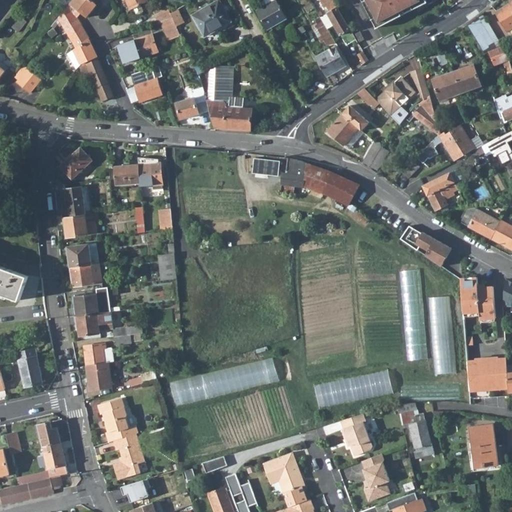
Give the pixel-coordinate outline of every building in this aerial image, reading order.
[(60,0),(68,6),(71,3),(81,12),(87,17),(97,4),(100,0),(60,0)] [(130,0),(134,8),(137,14),(139,14),(143,12),(144,10),(141,4),(149,1),(148,0),(130,0)] [(231,21),(219,0),(218,0),(193,15),(205,36),(231,21)] [(257,10),(268,28),(287,17),(276,0),(274,0),(267,4),(257,10)] [(319,0),(327,13),(330,12),(322,0),(319,0)] [(334,24),(346,45),(355,39),(337,6),(333,0),(322,0),(330,12),(327,13),(334,24)] [(362,0),(377,28),(427,2),(426,0),(362,0)] [(497,12),(509,31),(511,28),(511,0),(510,4),(497,12)] [(76,47),(89,39),(77,17),(81,12),(71,3),(68,6),(58,17),(76,47)] [(154,11),(158,22),(160,21),(173,17),(171,13),(167,5),(164,6),(154,11)] [(323,21),(327,28),(334,24),(327,13),(323,15),(320,17),(321,17),(323,21)] [(468,24),(484,51),(488,50),(489,51),(502,46),(483,13),(468,24)] [(21,16),(12,27),(19,32),(27,21),(21,16)] [(160,21),(169,39),(181,35),(173,17),(160,21)] [(336,43),(327,28),(323,21),(318,24),(317,25),(319,29),(315,31),(319,37),(322,35),(324,38),(327,44),(336,43)] [(360,31),(355,34),(360,42),(364,39),(360,31)] [(158,51),(152,33),(118,45),(122,56),(127,55),(129,61),(158,51)] [(82,63),(97,57),(89,39),(76,47),(75,48),(73,50),(82,63)] [(489,51),(494,65),(504,61),(508,74),(511,72),(511,65),(510,59),(505,45),(502,46),(489,51)] [(316,57),(332,86),(339,81),(333,72),(346,65),(335,46),(316,57)] [(67,54),(77,69),(80,64),(82,63),(73,50),(67,54)] [(363,50),(358,54),(363,64),(369,60),(363,50)] [(445,52),(438,55),(442,64),(449,61),(445,52)] [(86,78),(92,75),(103,100),(113,96),(97,57),(82,63),(80,64),(86,78)] [(12,76),(18,81),(29,67),(23,62),(13,75),(12,76)] [(195,66),(198,74),(206,70),(202,62),(195,66)] [(454,72),(461,93),(482,85),(474,64),(454,72)] [(139,102),(163,94),(157,77),(162,75),(159,65),(131,74),(135,84),(135,85),(139,99),(139,102)] [(210,111),(215,128),(250,130),(252,108),(243,108),(244,97),(233,96),(234,66),(209,65),(208,101),(206,100),(210,111)] [(29,67),(18,81),(32,92),(43,78),(29,67)] [(424,100),(430,95),(422,68),(412,71),(424,100)] [(433,79),(441,100),(461,93),(454,72),(433,79)] [(378,102),(380,104),(391,115),(416,92),(403,78),(396,84),(388,91),(387,90),(379,97),(379,101),(378,102)] [(394,82),(387,90),(388,91),(396,84),(394,82)] [(127,89),(132,102),(139,99),(135,85),(127,89)] [(175,103),(180,119),(210,111),(206,100),(202,87),(191,91),(193,98),(194,100),(190,101),(189,99),(175,103)] [(359,92),(370,105),(372,103),(376,107),(380,104),(378,102),(373,96),(365,88),(359,92)] [(415,106),(410,112),(439,135),(441,134),(430,95),(424,100),(422,102),(419,104),(415,106)] [(506,122),(511,119),(511,95),(507,97),(509,103),(502,105),(504,108),(503,109),(504,111),(502,112),(506,122)] [(359,128),(361,131),(369,123),(350,106),(343,114),(359,128)] [(328,131),(344,145),(359,128),(343,114),(328,131)] [(454,160),(455,161),(475,149),(470,141),(461,125),(446,134),(445,132),(441,134),(439,135),(435,137),(416,157),(423,164),(428,158),(429,159),(438,154),(434,147),(437,144),(442,141),(454,160)] [(344,145),(349,149),(364,133),(361,131),(359,128),(344,145)] [(511,139),(511,130),(507,133),(505,134),(482,146),(487,155),(493,152),(495,156),(497,155),(501,164),(510,159),(511,162),(511,150),(508,142),(511,139)] [(478,136),(470,141),(475,149),(484,145),(478,136)] [(363,163),(370,167),(382,147),(381,143),(379,141),(377,143),(376,142),(363,163)] [(93,160),(81,147),(60,166),(72,179),(93,160)] [(370,167),(377,172),(389,151),(382,147),(370,167)] [(257,157),(256,173),(281,175),(282,159),(257,157)] [(349,205),(351,202),(360,185),(331,172),(300,160),(289,158),(287,158),(286,171),(286,174),(283,173),(282,192),(294,193),(294,185),(305,186),(311,188),(325,193),(349,205)] [(402,172),(409,178),(420,166),(413,160),(402,172)] [(162,163),(139,164),(141,183),(141,185),(153,185),(163,184),(164,184),(162,163)] [(116,185),(141,183),(139,164),(114,166),(116,185)] [(424,185),(436,211),(449,204),(446,198),(455,194),(454,191),(459,188),(451,172),(424,185)] [(294,185),(294,193),(310,195),(311,188),(305,186),(294,185)] [(371,193),(360,185),(351,202),(362,211),(371,193)] [(91,213),(88,186),(82,187),(85,214),(91,213)] [(65,189),(68,216),(85,214),(82,187),(65,189)] [(136,208),(138,232),(145,232),(143,207),(136,208)] [(492,239),(500,222),(476,208),(468,210),(462,222),(492,239)] [(159,209),(161,230),(173,228),(172,209),(159,209)] [(85,214),(68,216),(65,216),(67,236),(98,233),(96,221),(100,221),(99,212),(91,213),(85,214)] [(500,222),(492,239),(511,249),(511,226),(510,226),(501,221),(500,222)] [(409,226),(400,239),(418,249),(420,245),(429,249),(425,255),(440,266),(452,248),(423,231),(422,234),(409,226)] [(68,246),(71,266),(92,263),(89,244),(68,246)] [(177,278),(175,253),(169,254),(159,255),(161,280),(177,278)] [(92,263),(93,274),(101,273),(100,262),(97,263),(92,263)] [(93,274),(92,263),(71,266),(73,286),(102,282),(101,273),(93,274)] [(0,265),(0,292),(20,300),(28,276),(0,265)] [(428,358),(421,268),(402,269),(409,359),(428,358)] [(477,277),(461,279),(464,313),(480,311),(480,319),(496,318),(493,287),(478,288),(477,277)] [(511,282),(506,280),(503,306),(511,305),(511,282)] [(76,305),(77,316),(111,311),(120,310),(120,306),(111,307),(109,292),(97,293),(77,296),(78,305),(76,305)] [(436,373),(456,372),(452,295),(431,296),(436,373)] [(111,311),(77,316),(80,336),(100,333),(100,331),(108,329),(107,323),(113,323),(111,311)] [(114,329),(115,336),(128,335),(131,334),(134,334),(133,327),(127,328),(127,327),(114,328),(114,329)] [(131,334),(128,335),(115,336),(116,345),(132,343),(131,334)] [(84,346),(87,366),(105,363),(109,362),(115,362),(113,347),(107,348),(107,343),(84,346)] [(18,353),(26,387),(44,384),(42,375),(39,376),(36,366),(39,365),(35,348),(18,353)] [(507,358),(468,361),(470,386),(471,388),(478,387),(478,391),(501,389),(501,386),(509,385),(508,373),(507,358)] [(276,361),(172,379),(176,403),(232,393),(230,385),(236,384),(237,389),(280,381),(276,361)] [(105,363),(87,366),(91,390),(113,387),(109,362),(105,363)] [(130,380),(132,386),(144,383),(142,376),(130,380)] [(98,405),(101,414),(103,413),(104,413),(107,420),(105,423),(108,432),(106,433),(109,442),(114,440),(137,434),(139,433),(137,425),(130,427),(127,417),(128,415),(122,397),(98,405)] [(397,403),(403,428),(408,427),(407,424),(409,423),(416,448),(413,448),(416,458),(435,454),(432,444),(431,444),(424,413),(418,414),(415,402),(397,403)] [(341,421),(343,429),(342,429),(345,439),(347,440),(349,445),(352,455),(368,450),(371,446),(363,422),(366,421),(364,414),(341,421)] [(39,425),(44,447),(61,442),(58,428),(53,429),(51,422),(39,425)] [(471,428),(476,467),(498,464),(493,425),(471,428)] [(7,434),(11,454),(22,452),(17,431),(7,434)] [(114,464),(119,480),(141,472),(138,463),(145,461),(137,434),(114,440),(117,450),(120,449),(123,457),(124,461),(122,462),(114,464)] [(27,475),(28,482),(61,474),(68,473),(61,442),(44,447),(50,470),(27,475)] [(0,450),(0,475),(10,474),(4,449),(0,450)] [(263,463),(271,483),(280,480),(290,506),(307,500),(302,486),(304,486),(301,477),(302,477),(293,452),(263,463)] [(364,489),(368,498),(372,500),(391,493),(386,482),(390,480),(383,462),(384,459),(382,453),(362,461),(365,469),(363,470),(366,479),(369,480),(371,487),(369,487),(364,489)] [(224,456),(203,463),(206,472),(227,465),(224,456)] [(258,503),(250,482),(241,485),(236,473),(226,477),(230,489),(227,490),(226,488),(219,490),(214,490),(214,492),(208,494),(214,511),(235,511),(238,510),(238,511),(250,511),(248,506),(258,503)] [(0,488),(0,492),(3,505),(54,493),(53,487),(63,485),(61,474),(28,482),(18,484),(0,488)] [(148,478),(122,486),(124,494),(129,493),(131,502),(150,496),(147,488),(151,487),(148,478)] [(422,511),(427,510),(423,497),(418,499),(415,492),(387,502),(390,510),(393,509),(393,511),(422,511)] [(314,511),(313,509),(315,509),(311,499),(307,500),(290,506),(276,511),(314,511)] [(156,511),(153,502),(131,510),(131,511),(156,511)]
